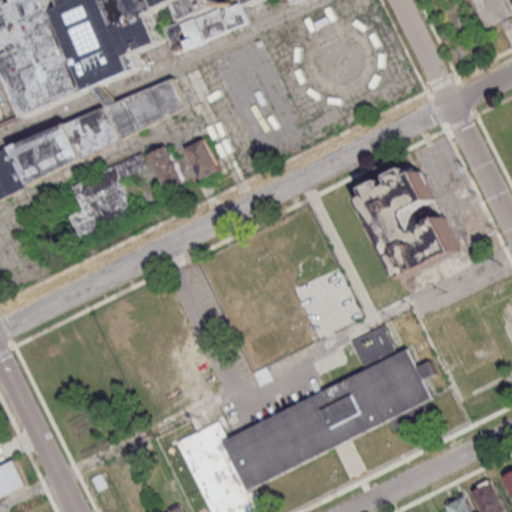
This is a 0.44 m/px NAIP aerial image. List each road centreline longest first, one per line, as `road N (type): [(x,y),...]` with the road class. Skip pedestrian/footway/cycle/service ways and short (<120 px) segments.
road 1 (residential): [(511,69),(0,334)]
road 2 (tertiary): [(511,225),(398,0)]
road 3 (residential): [(511,432),(349,511)]
road 4 (tertiary): [(0,364),(74,511)]
